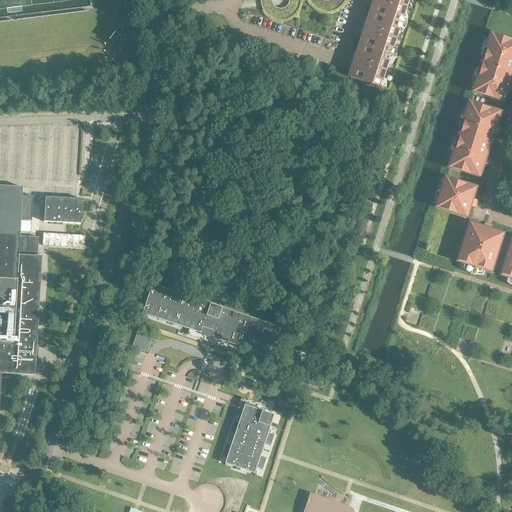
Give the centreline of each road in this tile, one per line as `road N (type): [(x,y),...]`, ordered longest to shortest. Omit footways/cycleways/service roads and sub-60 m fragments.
road 1 (unclassified): [(92,316),(157,94),(156,16)]
road 2 (unknown): [(145,480),(180,480),(212,398),(214,374),(206,365),(184,367),(177,387)]
road 3 (residential): [(360,0),(340,60),(241,29),(232,8)]
road 4 (unclassified): [(51,445),(92,316)]
